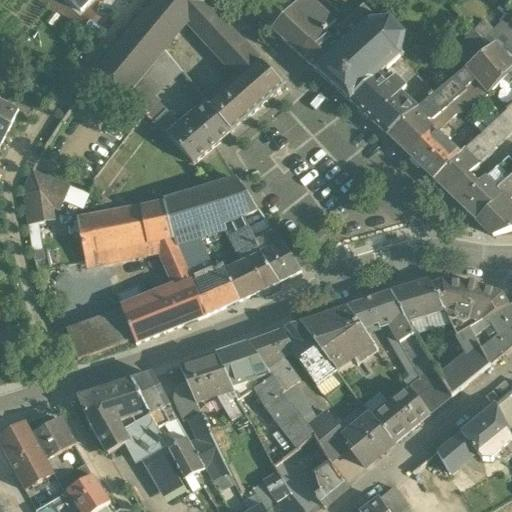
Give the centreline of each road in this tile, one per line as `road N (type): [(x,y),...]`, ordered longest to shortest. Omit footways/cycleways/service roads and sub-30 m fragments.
road 1 (residential): [(55,391),(10,196),(55,107),(141,0)]
road 2 (secondary): [(55,391),(358,270),(435,255)]
road 3 (residential): [(435,255),(303,85),(217,0)]
road 4 (residential): [(511,369),(333,511)]
road 5 (residential): [(126,511),(55,391)]
